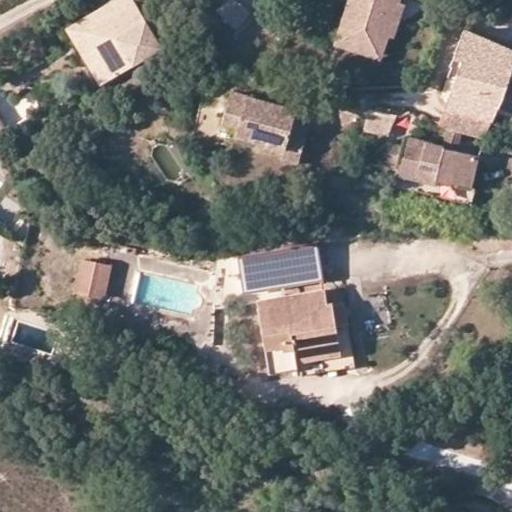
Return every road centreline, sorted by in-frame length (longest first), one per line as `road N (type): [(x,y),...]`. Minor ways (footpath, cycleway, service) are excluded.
road 1 (track): [(224,361),(272,394),(324,401),(406,371),(459,304),(463,271),(449,257),(369,269)]
road 2 (track): [(511,487),(367,433),(356,392)]
